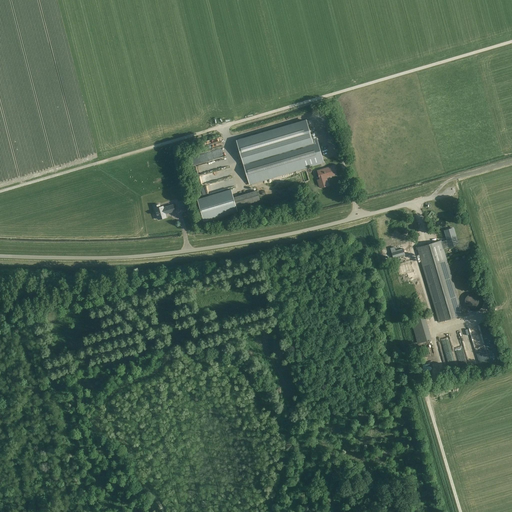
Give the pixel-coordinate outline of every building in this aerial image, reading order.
[(241,137),(236,139),(243,160),(270,152),(313,140),(306,118),(281,125),(241,137)] [(313,140),(270,152),(243,160),(250,184),(324,163),(316,138),(313,140)] [(209,150),(224,145),(223,140),(207,145),(209,150)] [(202,153),(204,160),(215,157),(213,150),(202,153)] [(201,162),(200,155),(190,156),(191,164),(201,162)] [(231,165),(228,158),(226,158),(210,164),(209,164),(206,158),(207,165),(203,165),(194,169),(194,170),(196,176),(198,176),(202,175),(204,175),(209,173),(211,173),(219,170),(231,165)] [(336,175),(334,166),(318,171),(320,179),(318,180),(320,188),(328,185),(326,177),(336,175)] [(233,173),(232,169),(213,175),(214,179),(227,176),(227,174),(233,173)] [(231,190),(198,200),(204,222),(238,212),(238,211),(233,197),(231,190)] [(173,205),(164,207),(163,206),(160,207),(160,204),(154,206),(156,213),(157,213),(159,219),(166,217),(165,213),(168,213),(175,211),(173,205)] [(449,247),(458,244),(453,228),(445,231),(447,240),(442,242),(444,249),(449,247)] [(442,242),(441,241),(417,248),(439,322),(463,315),(444,249),(442,242)] [(402,274),(413,271),(410,263),(399,266),(402,274)] [(413,317),(417,342),(423,341),(423,339),(428,338),(424,316),(413,317)] [(452,342),(458,366),(464,364),(459,341),(452,342)] [(424,345),(426,357),(434,355),(433,343),(424,345)] [(472,348),(466,349),(469,361),(475,360),(472,348)]
